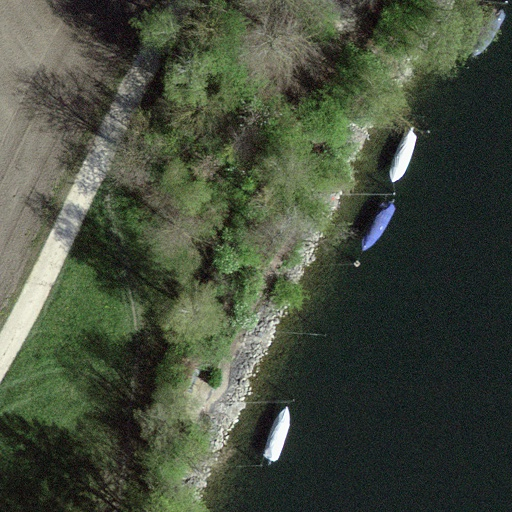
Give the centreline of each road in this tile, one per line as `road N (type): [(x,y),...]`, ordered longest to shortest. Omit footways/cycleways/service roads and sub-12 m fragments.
road 1 (track): [(0,350),(96,165)]
road 2 (track): [(96,165),(149,53)]
